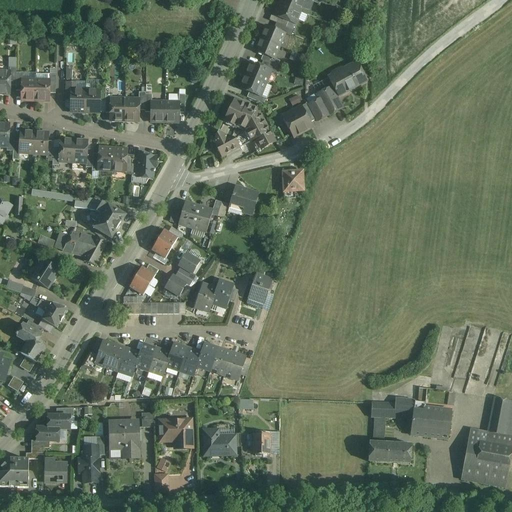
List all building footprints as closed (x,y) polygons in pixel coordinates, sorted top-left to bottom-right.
[(307,0),(281,0),(280,4),(300,12),(302,7),(309,10),(312,2),(307,0)] [(300,12),(280,4),(275,16),(274,17),(288,22),(295,25),(300,12)] [(288,22),(274,17),(275,16),(272,15),(269,21),(276,24),(286,28),(288,22)] [(286,28),(276,24),(274,29),(285,34),(285,35),(290,37),(293,31),(286,28)] [(274,29),(266,26),(261,39),(279,47),(285,35),(285,34),(274,29)] [(279,47),(261,39),(256,52),(263,55),(274,60),(274,59),(279,47)] [(300,56),(292,53),(290,59),(290,60),(297,63),(300,56)] [(274,60),(263,55),(261,61),(263,62),(277,68),(280,62),(278,61),(274,59),(274,60)] [(277,68),(263,62),(261,67),(271,72),(277,74),(279,68),(277,68)] [(261,67),(251,63),(245,76),(266,85),(271,72),(261,67)] [(357,63),(329,78),(334,87),(339,96),(367,81),(357,63)] [(9,72),(0,72),(0,94),(9,95),(10,87),(10,73),(9,72)] [(266,85),(245,76),(240,89),(249,93),(260,97),(266,85)] [(303,80),(295,78),(294,85),(302,86),(303,80)] [(22,81),(21,91),(21,102),(35,102),(35,81),(22,81)] [(50,81),(35,81),(35,102),(49,102),(50,81)] [(106,84),(96,84),(96,92),(99,92),(99,102),(105,102),(105,96),(105,95),(106,84)] [(339,96),(334,87),(330,89),(335,98),(339,96)] [(330,89),(318,96),(320,100),(329,116),(341,109),(335,98),(330,89)] [(85,92),(71,91),(71,113),(85,114),(85,92)] [(96,92),(85,92),(85,114),(99,114),(99,102),(99,92),(96,92)] [(260,97),(249,93),(247,98),(262,104),(264,103),(266,99),(260,97)] [(111,100),(111,114),(111,122),(125,122),(125,100),(111,100)] [(139,100),(125,100),(125,122),(139,122),(139,111),(139,100)] [(246,105),(235,100),(224,123),(236,128),(237,127),(245,130),(245,131),(263,121),(257,110),(246,105)] [(320,100),(308,106),(316,120),(317,122),(329,116),(320,100)] [(152,103),(151,103),(151,113),(151,123),(165,123),(165,103),(152,103)] [(179,103),(165,103),(165,123),(179,123),(179,113),(179,103)] [(308,106),(307,104),(301,107),(310,123),(316,120),(308,106)] [(301,107),(282,118),(293,138),(313,128),(310,123),(301,107)] [(263,121),(245,131),(251,142),(256,139),(255,139),(269,132),(263,121)] [(245,130),(237,127),(236,128),(224,123),(219,133),(235,141),(239,149),(251,142),(245,131),(245,130)] [(9,126),(0,125),(0,147),(7,148),(8,134),(9,126)] [(34,133),(20,132),(20,143),(19,154),(33,155),(34,133)] [(269,132),(255,139),(256,139),(261,150),(275,143),(269,132)] [(48,134),(34,133),(33,155),(46,156),(47,156),(48,142),(48,134)] [(235,141),(219,133),(214,143),(222,158),(239,149),(235,141)] [(261,150),(256,139),(251,142),(257,152),(261,150)] [(74,141),(60,140),(59,149),(58,163),(59,163),(72,163),(74,141)] [(88,142),(74,141),(72,163),(86,164),(87,150),(88,142)] [(113,150),(100,149),(99,155),(98,171),(99,171),(112,172),(113,150)] [(94,151),(87,150),(86,164),(86,168),(92,168),(93,154),(94,151)] [(127,151),(113,150),(112,172),(125,173),(126,173),(127,157),(127,151)] [(148,155),(139,154),(139,160),(138,176),(142,177),(143,179),(150,179),(153,173),(153,168),(156,168),(158,165),(156,161),(156,157),(148,157),(148,155)] [(133,157),(127,157),(126,173),(125,173),(125,174),(132,175),(133,160),(133,157)] [(295,172),(290,172),(289,173),(283,173),(283,185),(283,192),(284,192),(284,193),(295,192),(303,192),(302,172),(296,172),(295,172)] [(259,195),(235,188),(229,208),(230,209),(231,205),(244,209),(243,213),(252,215),(259,195)] [(97,200),(75,197),(74,197),(73,197),(39,192),(38,191),(38,192),(32,191),(31,196),(75,203),(74,209),(96,212),(97,212),(92,220),(97,223),(107,206),(97,200)] [(12,207),(0,200),(0,223),(2,225),(12,207)] [(222,203),(216,201),(213,211),(212,215),(217,217),(222,203)] [(185,203),(178,225),(192,230),(199,207),(185,203)] [(228,205),(222,203),(217,217),(223,219),(228,205)] [(97,223),(93,228),(112,239),(126,217),(108,206),(107,206),(97,223)] [(199,207),(192,230),(206,234),(212,215),(213,211),(199,207)] [(180,212),(173,210),(169,222),(176,224),(180,212)] [(180,234),(172,228),(168,234),(177,239),(180,234)] [(168,234),(164,231),(158,241),(172,249),(178,239),(177,239),(168,234)] [(93,240),(71,235),(63,252),(85,259),(84,261),(94,266),(105,243),(95,240),(93,240)] [(172,249),(158,241),(152,251),(156,254),(164,259),(165,259),(172,249)] [(164,259),(156,254),(153,259),(161,264),(164,259)] [(200,263),(186,254),(179,266),(183,269),(177,279),(185,284),(188,279),(191,274),(192,275),(200,263)] [(60,272),(42,260),(30,279),(48,290),(53,283),(51,283),(58,271),(60,272)] [(157,270),(149,265),(146,270),(154,275),(157,270)] [(146,270),(142,268),(136,278),(149,286),(155,276),(154,275),(146,270)] [(272,281),(256,276),(248,299),(264,304),(266,298),(272,281)] [(177,279),(172,277),(165,289),(179,297),(186,285),(185,284),(177,279)] [(149,286),(136,278),(129,288),(143,296),(149,286)] [(234,286),(220,282),(217,290),(212,305),(226,309),(229,300),(233,289),(234,286)] [(217,290),(203,285),(195,308),(209,313),(212,305),(217,290)] [(36,292),(23,287),(20,294),(34,299),(36,292)] [(238,291),(233,289),(229,300),(235,302),(238,291)] [(34,299),(20,294),(16,302),(17,304),(25,308),(24,309),(32,313),(36,306),(40,308),(46,306),(46,309),(40,318),(57,328),(67,311),(66,310),(34,299)] [(272,300),(266,298),(264,304),(263,310),(268,312),(272,300)] [(28,343),(21,354),(22,354),(36,363),(44,349),(36,344),(44,331),(28,322),(25,327),(23,325),(18,335),(17,334),(16,336),(28,343)] [(126,350),(104,342),(99,357),(96,365),(118,373),(126,350)] [(157,350),(143,345),(140,354),(135,368),(149,372),(157,350)] [(188,349),(174,345),(171,354),(166,368),(180,372),(188,349)] [(218,349),(205,345),(201,354),(197,367),(211,372),(218,349)] [(201,354),(188,349),(180,372),(194,377),(197,367),(201,354)] [(232,354),(218,349),(211,372),(224,377),(232,354)] [(140,354),(126,350),(118,373),(132,377),(135,368),(140,354)] [(171,354),(157,350),(149,372),(163,377),(166,368),(171,354)] [(10,362),(1,359),(2,355),(0,354),(0,381),(4,383),(10,364),(10,362)] [(99,357),(89,354),(82,367),(94,371),(96,365),(99,357)] [(246,359),(232,354),(224,377),(238,381),(240,376),(244,365),(246,359)] [(249,367),(244,365),(240,376),(246,378),(249,367)] [(17,392),(23,382),(12,376),(7,387),(17,392)] [(453,390),(422,386),(421,400),(451,404),(453,390)] [(425,401),(394,397),(394,402),(414,405),(424,406),(425,401)] [(256,402),(243,398),(243,407),(255,411),(256,402)] [(510,402),(494,399),(488,433),(504,436),(510,402)] [(386,403),(375,400),(375,417),(397,417),(397,405),(386,403)] [(424,406),(414,405),(410,434),(447,439),(451,410),(424,406)] [(73,409),(56,410),(56,417),(70,417),(70,418),(73,418),(73,409)] [(153,414),(142,415),(142,429),(153,429),(153,414)] [(56,417),(50,417),(48,419),(48,429),(59,429),(59,430),(70,430),(70,418),(70,417),(56,417)] [(377,418),(377,435),(388,437),(388,419),(377,418)] [(191,421),(159,422),(160,443),(175,442),(175,449),(192,449),(191,421)] [(138,423),(124,423),(124,425),(109,426),(110,448),(126,447),(126,460),(140,460),(138,423)] [(48,429),(39,429),(37,431),(37,442),(49,443),(59,443),(59,430),(59,429),(48,429)] [(488,433),(471,430),(468,447),(478,449),(480,441),(511,446),(511,437),(511,438),(504,436),(488,433)] [(234,437),(219,438),(219,437),(218,437),(217,432),(204,432),(204,457),(235,456),(235,448),(235,437),(234,437)] [(265,433),(256,433),(256,436),(254,436),(247,436),(247,448),(254,448),(253,455),(256,455),(256,457),(261,457),(261,455),(269,455),(269,436),(265,436),(265,433)] [(104,439),(96,439),(96,448),(98,448),(98,457),(104,457),(104,439)] [(411,443),(369,441),(368,461),(410,463),(411,450),(414,450),(414,446),(411,446),(411,443)] [(511,452),(511,446),(480,441),(478,449),(475,467),(508,473),(511,452)] [(478,449),(468,447),(464,465),(475,467),(478,449)] [(96,448),(84,448),(85,462),(78,462),(79,473),(83,473),(83,485),(99,484),(98,457),(98,448),(96,448)] [(166,473),(170,463),(160,459),(156,469),(166,473)] [(28,461),(11,460),(0,470),(0,488),(28,489),(28,461)] [(54,461),(46,461),(45,484),(66,485),(66,465),(54,465),(54,461)] [(475,467),(464,465),(461,481),(505,489),(508,473),(475,467)] [(167,476),(155,477),(156,493),(168,493),(167,476)]
